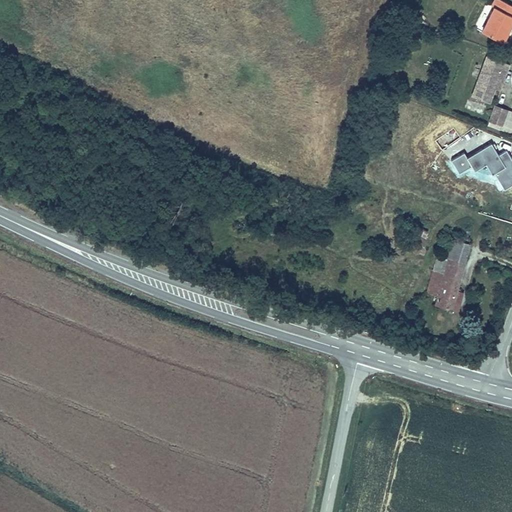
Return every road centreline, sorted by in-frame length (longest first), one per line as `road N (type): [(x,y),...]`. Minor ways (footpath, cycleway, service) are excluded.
road 1 (primary): [(0,215),(175,299),(358,358)]
road 2 (primary): [(362,341),(0,215)]
road 3 (tertiary): [(358,358),(323,511)]
road 4 (primary): [(487,379),(362,341)]
road 5 (primary): [(358,358),(481,395)]
